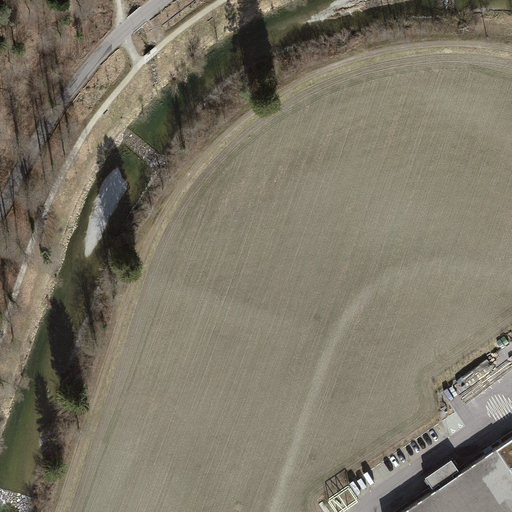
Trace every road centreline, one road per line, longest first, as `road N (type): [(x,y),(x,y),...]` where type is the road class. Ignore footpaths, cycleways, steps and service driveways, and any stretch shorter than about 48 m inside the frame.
road 1 (track): [(60,511),(155,229),(222,138),(282,92),(344,62),(432,44),(511,49)]
road 2 (track): [(138,66),(64,170),(0,343)]
road 3 (tertiary): [(0,212),(68,92),(162,0)]
